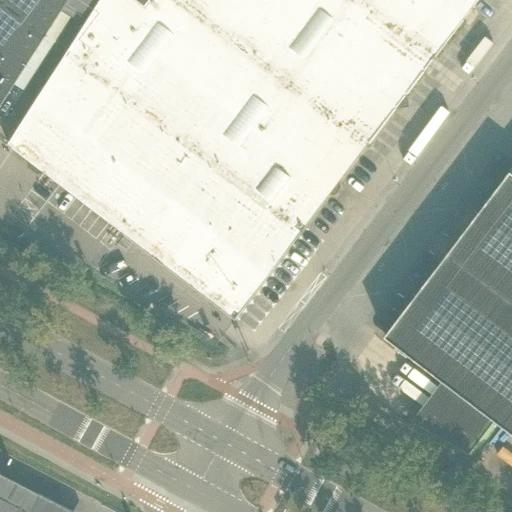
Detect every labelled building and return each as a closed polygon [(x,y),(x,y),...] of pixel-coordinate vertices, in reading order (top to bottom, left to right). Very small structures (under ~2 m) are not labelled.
[(0,0),(0,106),(65,6),(90,22),(97,12),(91,9),(96,0),(0,0)] [(299,235),(366,147),(173,0),(96,0),(91,9),(97,12),(90,22),(67,58),(187,149),(299,235)] [(173,0),(366,147),(432,59),(354,0),(173,0)] [(435,58),(478,0),(354,0),(432,59),(434,57),(435,58)] [(123,233),(187,149),(67,58),(10,148),(123,233)] [(263,282),(299,235),(187,149),(123,233),(224,310),(223,313),(233,320),(234,318),(235,319),(236,317),(239,319),(247,308),(245,306),(263,282)] [(511,170),(385,338),(397,347),(395,349),(406,358),(408,355),(462,397),(432,437),(486,472),(511,438),(511,170)] [(36,511),(0,493),(0,511),(36,511)]
